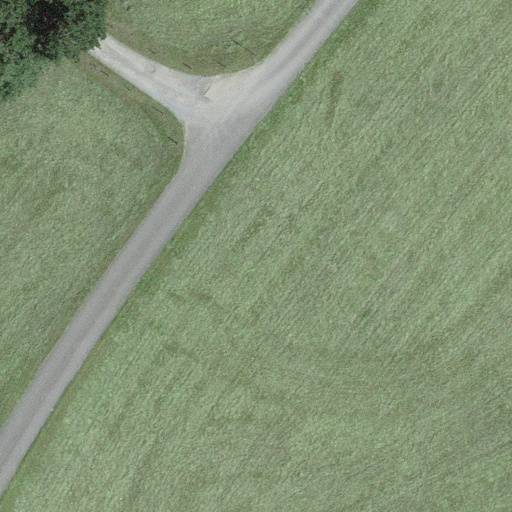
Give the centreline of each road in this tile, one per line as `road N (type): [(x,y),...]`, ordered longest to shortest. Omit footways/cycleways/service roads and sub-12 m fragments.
road 1 (unclassified): [(341,0),(232,129),(0,463)]
road 2 (track): [(43,0),(232,129)]
